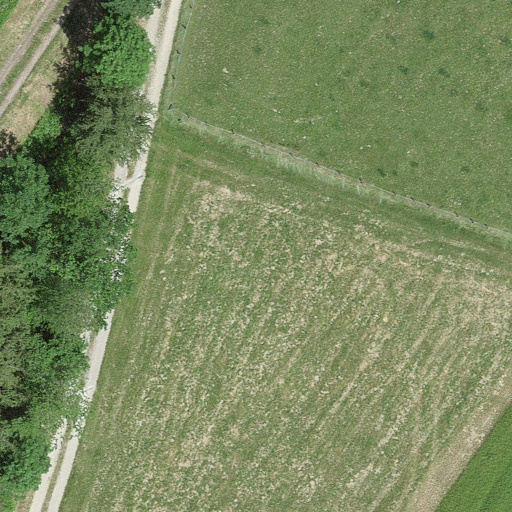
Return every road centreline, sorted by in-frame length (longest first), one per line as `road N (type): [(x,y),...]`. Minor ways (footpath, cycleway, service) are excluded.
road 1 (track): [(50,511),(77,431),(174,0)]
road 2 (track): [(0,107),(68,0)]
